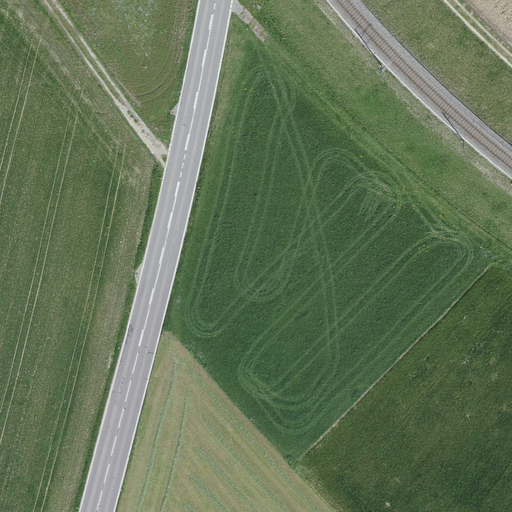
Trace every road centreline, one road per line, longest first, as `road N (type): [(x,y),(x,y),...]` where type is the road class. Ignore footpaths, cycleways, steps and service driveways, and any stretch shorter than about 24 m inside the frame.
road 1 (secondary): [(216,0),(98,511)]
road 2 (track): [(54,0),(181,178)]
road 3 (track): [(229,0),(351,128)]
